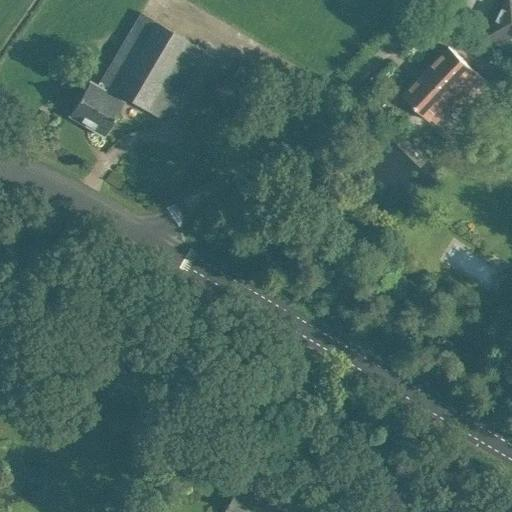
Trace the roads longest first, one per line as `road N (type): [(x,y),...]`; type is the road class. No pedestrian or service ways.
road 1 (unclassified): [(511,451),(144,232)]
road 2 (unclassified): [(144,232),(318,112),(435,0)]
road 3 (unclassified): [(144,232),(79,194),(16,169),(0,171)]
